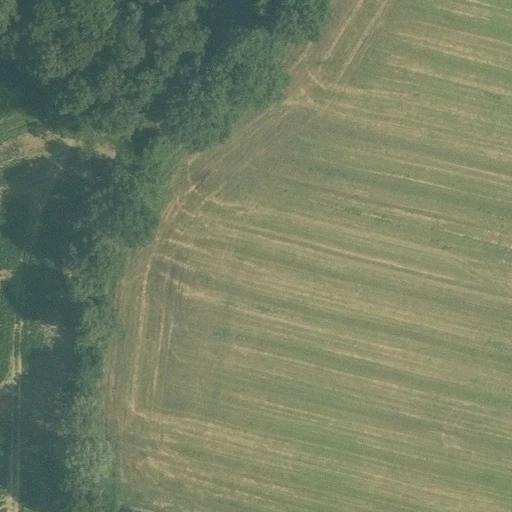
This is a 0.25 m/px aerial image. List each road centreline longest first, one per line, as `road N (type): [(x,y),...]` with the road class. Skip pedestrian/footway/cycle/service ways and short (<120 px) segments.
road 1 (track): [(0,118),(36,103),(99,143),(115,139),(216,0)]
road 2 (track): [(176,52),(45,0)]
